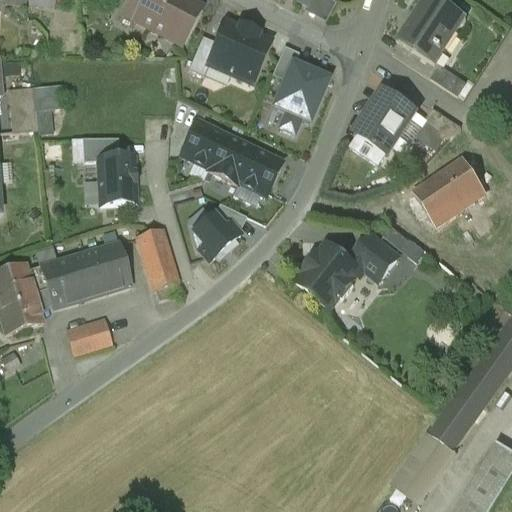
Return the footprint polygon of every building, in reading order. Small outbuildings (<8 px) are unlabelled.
[(26,0),(25,0),(5,0),(4,7),(24,10),(26,0)] [(129,0),(124,11),(140,19),(136,27),(181,50),(201,13),(188,6),(189,3),(183,0),(129,0)] [(310,0),(289,0),(306,9),(310,0)] [(466,25),(431,2),(399,48),(435,71),(436,70),(434,68),(440,59),(442,60),(445,57),(442,55),(453,38),(456,40),(466,25)] [(216,48),(207,70),(209,70),(252,89),(270,47),(257,41),(258,39),(240,31),(239,33),(226,27),(216,48)] [(209,70),(207,70),(216,48),(202,42),(188,75),(204,82),(209,70)] [(272,80),(285,85),(292,69),(294,69),(299,58),(284,51),(272,80)] [(302,123),(309,126),(328,84),(294,69),(292,69),(285,85),(274,111),(285,116),(279,131),(295,139),(302,123)] [(466,90),(438,72),(430,85),(458,102),(466,90)] [(33,94),(7,97),(11,139),(37,137),(33,94)] [(385,97),(356,141),(349,152),(378,172),(386,160),(386,161),(415,117),(385,97)] [(460,132),(433,114),(424,127),(449,144),(460,132)] [(225,141),(197,128),(181,161),(209,174),(224,142),(225,141)] [(253,155),(224,142),(209,174),(208,177),(236,190),(237,188),(253,155)] [(98,165),(119,164),(118,144),(82,144),(83,168),(98,167),(98,165)] [(253,155),(237,188),(265,202),(281,168),(253,155)] [(119,164),(98,165),(98,167),(100,211),(136,209),(134,163),(119,164)] [(462,164),(412,198),(435,231),(485,197),(462,164)] [(220,209),(214,222),(224,234),(231,229),(238,238),(246,222),(220,209)] [(483,240),(501,230),(493,215),(475,225),(483,240)] [(234,245),(240,240),(238,238),(231,229),(224,234),(214,222),(213,221),(193,238),(196,241),(194,242),(199,256),(208,267),(214,262),(218,267),(238,250),(234,245)] [(176,289),(161,235),(136,243),(152,297),(154,296),(176,290),(176,289)] [(397,265),(369,243),(352,264),(349,268),(360,277),(366,275),(380,286),(397,265)] [(117,249),(40,272),(46,295),(52,315),(129,291),(117,249)] [(349,268),(326,250),(296,287),(330,315),(339,303),(342,305),(353,291),(351,289),(360,277),(349,268)] [(24,271),(0,278),(0,324),(5,339),(41,328),(33,299),(46,295),(40,272),(26,276),(24,271)] [(176,290),(154,296),(157,307),(179,300),(176,290)] [(511,325),(499,343),(511,352),(511,325)] [(103,326),(65,338),(72,361),(110,349),(103,326)] [(511,352),(499,343),(429,440),(453,458),(511,374),(511,352)] [(429,440),(393,490),(413,505),(421,495),(427,498),(454,460),(453,458),(429,440)] [(511,458),(496,449),(457,511),(489,511),(511,475),(511,458)]
